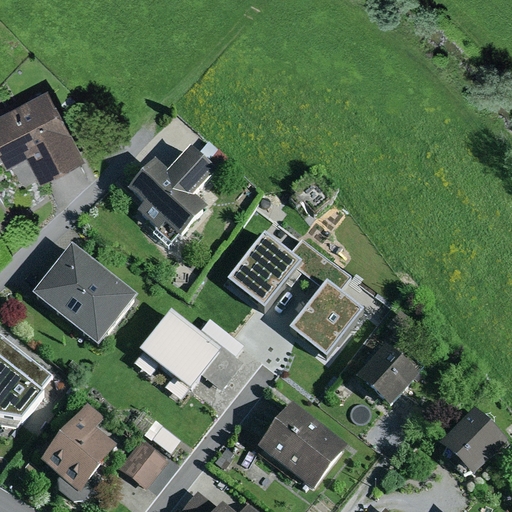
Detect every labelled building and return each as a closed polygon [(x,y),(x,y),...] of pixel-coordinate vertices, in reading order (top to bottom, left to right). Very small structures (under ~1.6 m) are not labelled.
[(47,92),(0,116),(0,158),(7,172),(28,162),(40,185),(84,162),(47,92)] [(210,146),(197,159),(207,167),(209,165),(219,174),(229,162),(210,146)] [(169,176),(156,164),(126,196),(143,211),(138,217),(172,248),(178,241),(182,244),(209,214),(195,202),(218,177),(207,167),(197,159),(190,152),(169,176)] [(264,242),(229,289),(266,317),(301,270),(289,260),(264,242)] [(302,243),(289,260),(301,270),(326,290),(338,299),(351,282),(302,243)] [(73,251),(32,302),(99,354),(140,303),(73,251)] [(326,290),(289,336),(325,365),(362,318),(338,299),(326,290)] [(400,314),(387,330),(395,336),(389,343),(399,351),(417,328),(400,314)] [(219,354),(172,317),(139,359),(191,399),(205,382),(222,396),(244,369),(221,351),(219,354)] [(55,380),(0,337),(0,424),(23,428),(46,399),(42,396),(55,380)] [(385,352),(357,384),(391,413),(425,375),(403,355),(397,362),(385,352)] [(105,423),(88,410),(42,468),(60,483),(59,485),(60,497),(72,507),(84,506),(91,496),(89,486),(117,451),(96,435),(105,423)] [(348,452),(293,410),(259,454),(314,496),(348,452)] [(171,459),(182,445),(143,414),(132,428),(171,459)] [(475,415),(439,452),(473,484),(509,447),(475,415)] [(169,466),(141,444),(119,472),(147,494),(169,466)] [(220,511),(198,495),(184,511),(252,511),(248,508),(245,511),(228,511),(223,508),(220,511)]
